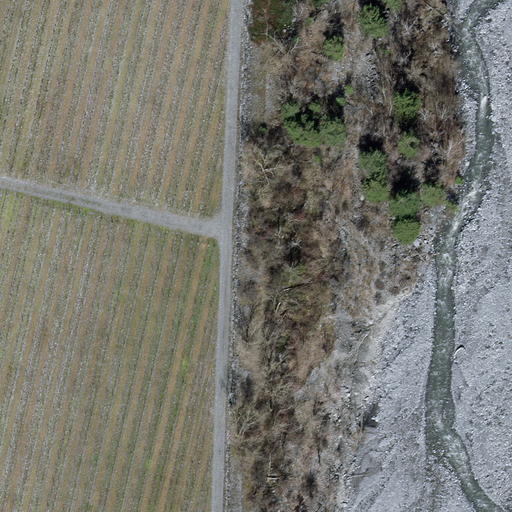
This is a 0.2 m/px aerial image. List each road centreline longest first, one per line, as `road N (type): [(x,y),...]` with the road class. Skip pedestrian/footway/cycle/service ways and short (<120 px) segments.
road 1 (track): [(206,511),(236,0)]
road 2 (track): [(0,185),(217,233)]
